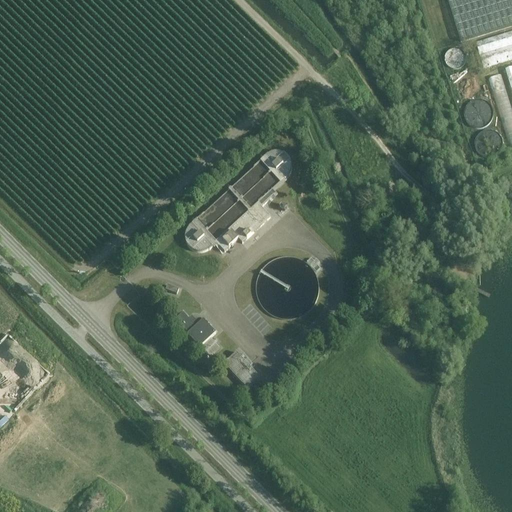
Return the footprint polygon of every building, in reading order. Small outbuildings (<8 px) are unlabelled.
[(511,0),(446,0),(460,43),(511,26),(511,0)] [(511,112),(502,74),(488,78),(507,145),(491,123),(495,120),(493,113),(483,99),(474,102),(461,111),(469,142),(481,159),(490,156),(493,155),(504,152),(505,156),(503,157),(511,154),(511,112)] [(251,216),(249,214),(286,180),(288,177),(290,174),(291,169),(291,166),(291,162),(290,160),(289,158),(286,156),(285,155),(282,154),(280,153),(276,152),(270,154),(261,162),(198,220),(192,226),(189,229),(187,233),(186,235),(185,243),(186,245),(189,249),(193,252),(197,253),(201,253),(206,252),(213,247),(216,244),(224,253),(238,241),(242,244),(261,227),(260,226),(269,218),(260,208),(251,216)] [(177,295),(179,291),(167,286),(166,291),(177,295)] [(200,349),(202,347),(210,357),(219,348),(211,339),(215,334),(203,321),(199,325),(192,317),(189,320),(183,314),(176,321),(189,334),(188,335),(200,349)] [(224,365),(247,390),(259,378),(250,369),(253,367),(247,361),(245,363),(236,353),(224,365)]
